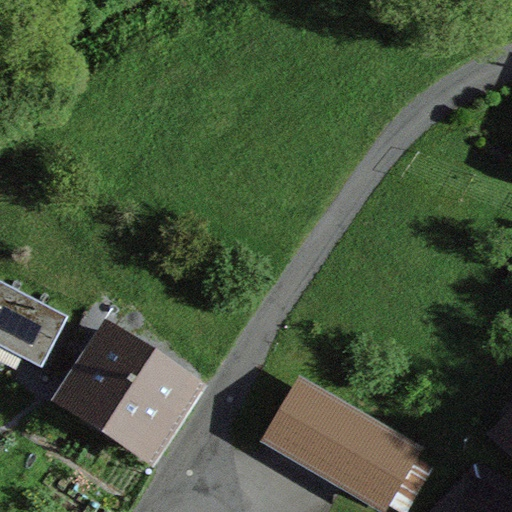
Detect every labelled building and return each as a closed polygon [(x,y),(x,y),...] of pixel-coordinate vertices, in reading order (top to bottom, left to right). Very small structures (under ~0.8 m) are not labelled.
[(64,322),(0,288),(0,330),(46,355),(64,322)] [(140,448),(183,383),(103,330),(90,350),(105,360),(75,405),(140,448)] [(270,439),(379,503),(408,455),(298,391),(270,439)] [(511,447),(511,417),(498,434),(511,447)] [(511,511),(511,484),(478,465),(436,511),(511,511)]
